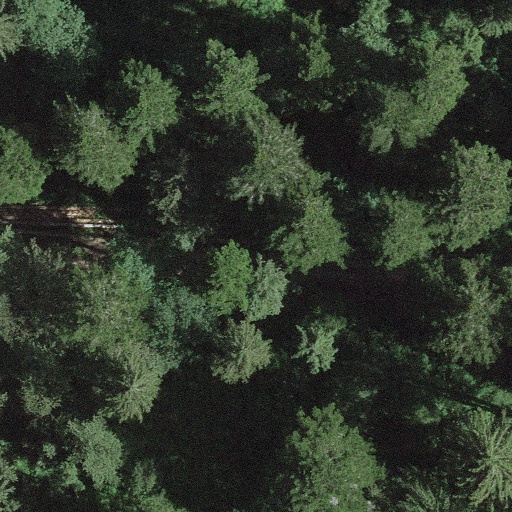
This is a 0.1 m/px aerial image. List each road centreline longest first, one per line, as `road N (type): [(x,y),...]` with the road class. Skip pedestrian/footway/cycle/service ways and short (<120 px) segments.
road 1 (track): [(0,254),(511,277)]
road 2 (track): [(361,269),(511,352)]
